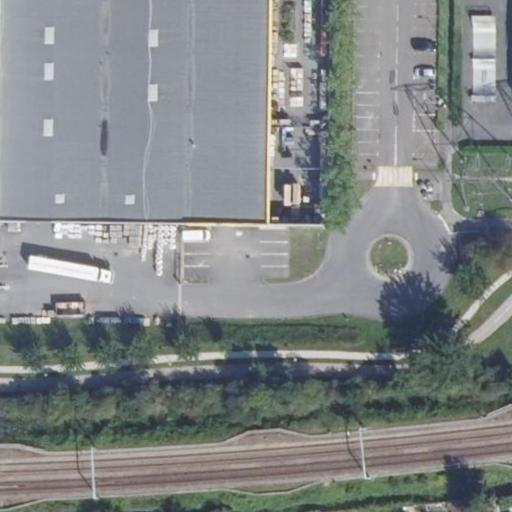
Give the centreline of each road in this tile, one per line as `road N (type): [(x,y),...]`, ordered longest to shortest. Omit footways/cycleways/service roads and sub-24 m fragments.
road 1 (residential): [(384,218),(363,229),(352,262),(370,292),(396,299),(420,288),(433,265),(429,239),(396,217)]
road 2 (residential): [(396,217),(399,0)]
